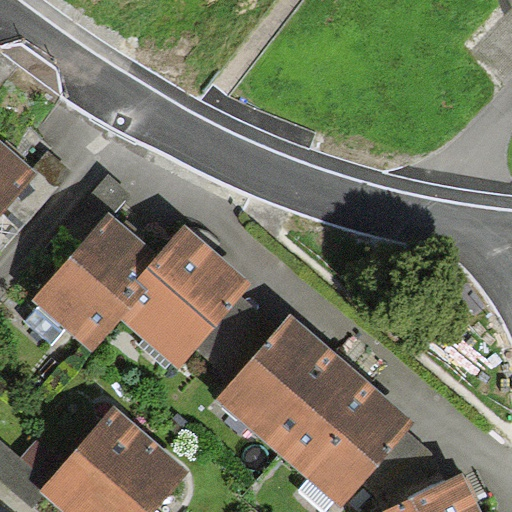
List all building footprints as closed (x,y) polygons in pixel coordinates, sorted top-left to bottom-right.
[(0,147),(0,223),(23,197),(36,209),(67,174),(50,159),(33,177),(13,159),(0,147)] [(161,261),(112,218),(36,308),(94,356),(120,325),(146,295),(137,288),(161,261)] [(256,292),(188,232),(161,261),(137,288),(146,295),(120,325),(180,377),(256,292)] [(343,366),(295,324),(220,410),(336,511),(344,511),(417,430),(356,377),(343,366)] [(40,497),(56,511),(159,511),(190,478),(115,413),(97,432),(40,497)] [(402,511),(480,511),(466,481),(454,487),(402,511)]
